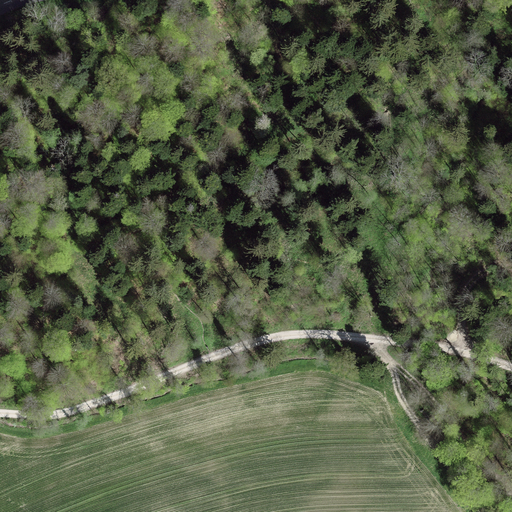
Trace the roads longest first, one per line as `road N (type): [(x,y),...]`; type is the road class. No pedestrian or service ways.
road 1 (track): [(377,338),(286,333),(88,403),(0,414)]
road 2 (track): [(511,365),(457,347),(377,338)]
